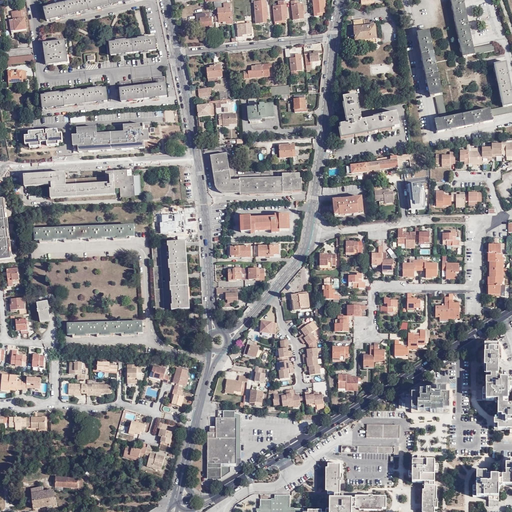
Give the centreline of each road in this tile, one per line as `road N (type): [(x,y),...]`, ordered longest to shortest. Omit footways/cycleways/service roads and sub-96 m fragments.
road 1 (unclassified): [(211,497),(511,312)]
road 2 (tertiary): [(334,37),(308,233)]
road 3 (residential): [(10,168),(197,157)]
road 4 (residential): [(216,333),(197,157)]
road 5 (residential): [(177,53),(334,37)]
road 6 (residential): [(475,288),(377,286),(374,337)]
road 7 (tertiary): [(308,233),(300,258),(227,336)]
road 8 (residential): [(308,233),(431,221)]
